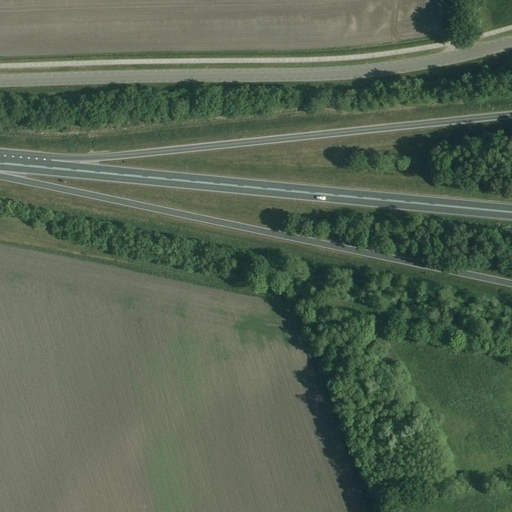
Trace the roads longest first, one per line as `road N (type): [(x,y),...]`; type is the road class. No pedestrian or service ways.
road 1 (trunk): [(0,173),(511,284)]
road 2 (tertiary): [(511,43),(353,71),(0,81)]
road 3 (trunk): [(511,115),(51,168)]
road 4 (trunk): [(511,213),(51,168)]
